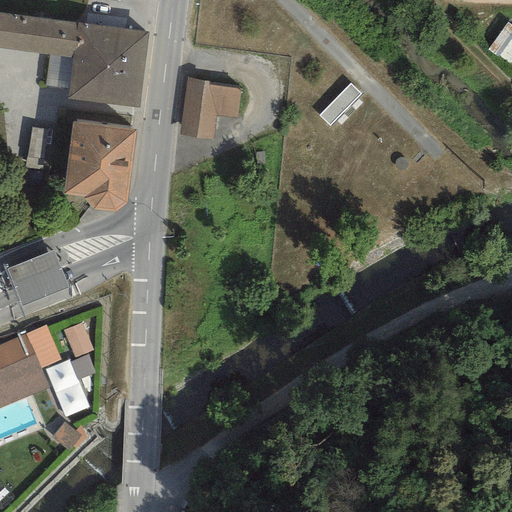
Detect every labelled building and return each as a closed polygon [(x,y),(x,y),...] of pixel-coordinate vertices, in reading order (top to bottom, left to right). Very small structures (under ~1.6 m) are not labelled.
[(72,59),(77,24),(0,13),(0,48),(49,55),(72,59)] [(148,33),(77,24),(72,59),(68,89),(67,100),(138,108),(148,33)] [(511,27),(506,24),(486,51),(511,70),(511,27)] [(44,86),(68,89),(72,59),(49,55),(44,86)] [(240,85),(187,78),(179,134),(212,139),(216,116),(236,119),(240,85)] [(359,94),(349,84),(318,116),(328,125),(359,94)] [(136,130),(72,124),(63,195),(82,197),(93,210),(114,213),(126,203),(136,130)] [(47,131),(31,129),(26,168),(41,170),(47,131)] [(51,245),(3,258),(12,292),(21,297),(68,279),(58,269),(51,245)] [(63,283),(42,292),(47,304),(68,295),(63,283)] [(80,320),(63,327),(73,353),(91,347),(80,320)] [(0,407),(46,389),(23,334),(0,343),(0,407)] [(46,362),(61,414),(86,407),(71,355),(46,362)]
